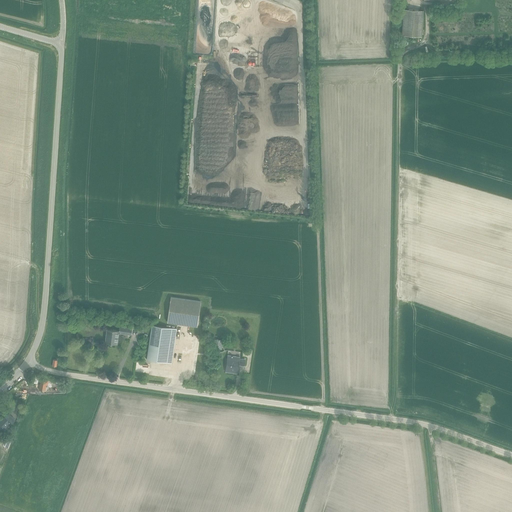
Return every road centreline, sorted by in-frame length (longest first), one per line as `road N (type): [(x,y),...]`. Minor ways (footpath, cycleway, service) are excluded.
road 1 (unclassified): [(511,456),(401,421),(158,389),(27,361)]
road 2 (tertiary): [(27,361),(44,311),(62,44)]
